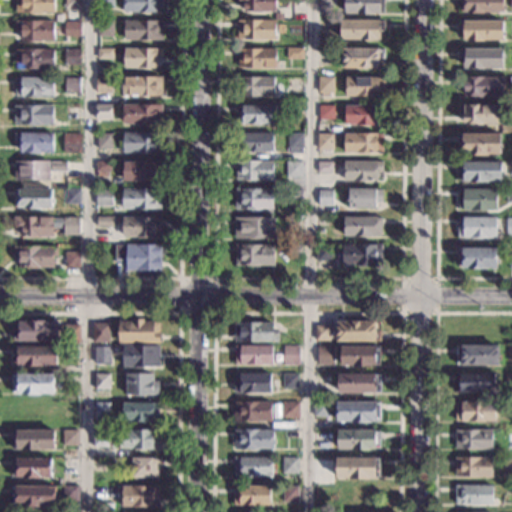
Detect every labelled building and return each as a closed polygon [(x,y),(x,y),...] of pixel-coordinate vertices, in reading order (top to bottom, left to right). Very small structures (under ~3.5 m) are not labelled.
[(54,0),(54,13),(16,13),(16,0),(54,0)] [(81,0),(81,10),(65,10),(65,0),(81,0)] [(114,0),(114,9),(98,8),(98,0),(114,0)] [(163,0),(163,12),(123,11),(123,0),(163,0)] [(276,0),(276,12),(244,12),(244,4),(238,4),(238,0),(276,0)] [(335,0),(335,8),(319,8),(319,0),(335,0)] [(384,0),(384,13),(374,13),(373,15),(358,15),(358,14),(345,13),(345,0),(384,0)] [(504,0),(504,12),(485,12),(485,13),(467,14),(467,12),(464,12),(464,0),(504,0)] [(276,40),(237,40),(237,20),(276,20),(276,40)] [(334,36),(319,36),(319,20),(335,21),(334,36)] [(384,31),(380,31),(380,40),(370,40),(370,42),(359,42),(359,40),(340,40),(341,20),(384,21),(384,31)] [(54,41),(21,41),(21,31),(15,31),(15,21),(54,21),(54,41)] [(113,37),(97,37),(98,21),(113,21),(113,37)] [(163,41),(124,40),(124,21),(163,21),(163,41)] [(504,40),(484,40),(484,42),(467,42),(467,41),(464,41),(464,21),(503,21),(504,40)] [(81,37),(64,37),(64,22),(81,22),(81,37)] [(303,59),(286,59),(286,48),(303,48),(303,59)] [(385,59),(379,59),(379,69),(343,68),(343,48),(385,49),(385,59)] [(113,59),(97,59),(97,49),(112,49),(113,49),(113,59)] [(162,59),(156,59),(157,68),(124,68),(124,49),(162,49),(162,59)] [(276,68),(238,68),(238,49),(276,49),(276,68)] [(336,65),(318,65),(318,49),(336,49),(336,65)] [(503,68),(484,68),(484,70),(473,70),(473,69),(463,69),(463,57),(465,57),(465,49),(503,49),(503,68)] [(54,69),(15,69),(15,50),(54,50),(54,69)] [(80,65),(64,65),(65,50),(81,50),(80,65)] [(162,95),(122,96),(122,77),(162,77),(162,95)] [(275,96),(237,96),(237,77),(273,77),(275,77),(275,96)] [(334,93),(330,93),(330,97),(321,97),(321,93),(317,93),(317,77),(334,77),(334,93)] [(384,87),(379,87),(379,97),(345,97),(345,77),(384,77),(384,87)] [(54,97),(14,97),(15,78),(52,78),(54,78),(54,97)] [(80,93),(65,93),(65,78),(80,78),(80,93)] [(112,93),(96,93),(96,78),(112,78),(112,93)] [(503,96),(464,97),(464,78),(503,78),(503,96)] [(53,126),(15,125),(15,105),(54,106),(53,126)] [(80,121),(64,121),(64,105),(80,105),(80,121)] [(112,105),(112,120),(95,120),(95,105),(112,105)] [(162,124),(123,124),(123,105),(161,105),(162,124)] [(276,125),(238,125),(237,106),(275,105),(276,125)] [(334,120),(318,119),(319,105),(334,106),(334,120)] [(502,105),(502,124),(463,125),(463,116),(458,116),(458,105),(502,105)] [(302,114),(286,114),(286,106),(302,106),(302,114)] [(383,115),(378,115),(378,125),(345,125),(345,106),(384,106),(383,115)] [(53,153),(20,153),(20,143),(14,143),(14,133),(53,133),(53,153)] [(273,152),(236,152),(236,133),(272,133),(273,133),(273,152)] [(81,153),(63,153),(63,134),(81,134),(81,153)] [(112,149),(97,149),(97,134),(112,134),(112,149)] [(161,143),(156,143),(156,153),(123,153),(123,134),(161,134),(161,143)] [(303,154),(288,154),(288,134),(303,134),(303,154)] [(333,149),(317,150),(317,134),(333,134),(333,149)] [(383,153),(344,153),(344,134),(383,134),(383,153)] [(501,155),(489,155),(489,156),(468,156),(468,155),(458,155),(458,134),(501,134),(501,155)] [(49,181),(15,181),(15,161),(49,161),(49,181)] [(110,172),(95,172),(95,161),(110,162),(110,172)] [(273,162),(273,181),(236,180),(236,161),(273,162)] [(383,171),(377,171),(377,181),(344,181),(344,161),(383,161),(383,171)] [(66,173),(51,172),(51,162),(67,162),(66,173)] [(161,181),(123,181),(123,162),(126,162),(161,162),(161,181)] [(302,177),(286,177),(286,162),(302,162),(302,177)] [(333,173),(317,173),(317,162),(333,162),(333,173)] [(502,181),(489,181),(489,183),(470,183),(470,182),(459,182),(459,172),(463,172),(463,162),(502,162),(502,181)] [(80,205),(65,204),(65,189),(80,189),(80,205)] [(161,210),(122,210),(122,189),(124,189),(161,189),(161,210)] [(273,210),(235,209),(236,189),(273,189),(273,210)] [(301,205),(285,205),(285,189),(301,189),(301,205)] [(52,208),(43,208),(43,210),(24,210),(24,208),(15,208),(15,190),(52,190),(52,208)] [(112,206),(96,206),(96,190),(112,190),(112,206)] [(333,207),(318,207),(318,190),(333,190),(333,207)] [(383,204),(376,204),(376,209),(348,209),(349,190),(383,190),(383,204)] [(497,211),(458,211),(458,190),(497,190),(497,211)] [(54,237),(20,237),(20,230),(13,230),(13,217),(54,217),(54,237)] [(80,218),(80,228),(64,228),(64,217),(80,218)] [(113,227),(97,227),(97,217),(113,217),(113,227)] [(161,237),(122,237),(122,217),(161,218),(161,237)] [(274,238),(235,238),(235,217),(274,217),(274,238)] [(382,236),(343,236),(343,217),(354,217),(382,217),(382,236)] [(497,238),(458,238),(458,217),(497,217),(497,238)] [(301,219),(301,228),(286,228),(286,218),(301,219)] [(161,270),(126,271),(126,262),(116,262),(115,245),(161,245),(161,270)] [(301,254),(285,254),(285,245),(301,245),(301,254)] [(332,246),(332,261),(316,261),(316,245),(332,246)] [(382,266),(343,267),(343,245),(382,245),(382,266)] [(274,266),(235,266),(235,246),(275,246),(274,266)] [(57,257),(53,257),(53,268),(39,268),(39,269),(18,269),(18,259),(13,259),(13,247),(57,247),(57,257)] [(498,268),(488,268),(488,270),(467,270),(467,268),(459,268),(459,249),(498,249),(498,268)] [(81,268),(65,268),(65,252),(81,252),(81,268)] [(144,322),(155,322),(155,323),(160,323),(160,344),(118,344),(118,322),(133,322),(133,319),(144,319),(144,322)] [(59,341),(12,342),(12,322),(58,322),(59,341)] [(376,330),(381,330),(380,341),(376,341),(376,343),(336,343),(336,322),(376,323),(376,330)] [(273,332),(279,332),(279,342),(234,342),(234,324),(273,323),(273,332)] [(80,343),(63,343),(63,325),(79,324),(80,343)] [(109,343),(93,343),(93,324),(109,324),(109,343)] [(329,342),(316,341),(316,325),(329,326),(329,342)] [(56,366),(42,366),(42,367),(23,367),(23,366),(13,366),(13,346),(56,346),(56,366)] [(159,367),(123,368),(123,346),(159,346),(159,367)] [(273,365),(235,365),(235,346),(273,346),(273,365)] [(300,365),(283,366),(283,346),(299,346),(300,365)] [(334,365),(317,365),(318,346),(334,346),(334,365)] [(499,366),(456,365),(456,346),(497,346),(499,346),(499,366)] [(110,365),(93,365),(93,347),(110,347),(110,365)] [(379,367),(372,366),(372,368),(353,367),(353,366),(340,366),(340,360),(339,360),(339,356),(340,356),(340,347),(379,347),(379,367)] [(54,382),(56,382),(57,388),(54,388),(54,394),(41,394),(41,396),(21,396),(21,394),(12,394),(12,374),(54,373),(54,382)] [(110,389),(94,390),(94,373),(110,373),(110,389)] [(154,382),(159,381),(159,395),(125,396),(125,374),(154,374),(154,382)] [(270,374),(271,394),(234,394),(233,374),(270,374)] [(297,390),(282,390),(282,374),(297,374),(297,390)] [(380,394),(337,393),(337,388),(335,388),(335,383),(338,383),(338,374),(380,374),(380,394)] [(493,394),(456,394),(457,374),(493,375),(493,394)] [(272,422),(234,422),(233,402),(272,401),(272,422)] [(158,421),(153,421),(153,423),(123,423),(122,403),(158,402),(158,421)] [(298,419),(282,419),(281,402),(298,402),(298,419)] [(328,418),(314,418),(314,402),(328,402),(328,418)] [(495,422),(456,422),(455,403),(495,402),(495,422)] [(110,419),(94,419),(94,403),(110,403),(110,419)] [(381,423),(371,422),(371,424),(351,424),(351,422),(336,422),(336,416),(334,416),(334,410),(336,410),(336,403),(381,403),(381,423)] [(55,430),(55,437),(57,437),(57,444),(55,444),(55,450),(21,451),(21,450),(11,450),(11,430),(55,430)] [(78,446),(63,446),(62,430),(78,430),(78,446)] [(159,430),(159,450),(120,451),(120,430),(159,430)] [(274,430),(274,439),(276,439),(276,445),(274,445),(274,450),(234,450),(234,430),(274,430)] [(380,449),(371,450),(371,451),(351,451),(351,450),(337,449),(338,430),(380,430),(380,449)] [(492,450),(455,450),(456,430),(492,431),(492,450)] [(109,448),(92,448),(92,431),(108,431),(109,448)] [(298,440),(284,440),(284,431),(298,431),(298,440)] [(51,477),(41,478),(41,479),(23,479),(23,477),(11,477),(11,457),(51,457),(51,477)] [(273,477),(233,478),(233,457),(272,457),(273,477)] [(380,478),(369,478),(369,480),(348,479),(348,478),(336,478),(336,457),(380,458),(380,478)] [(492,458),(492,477),(455,477),(455,457),(492,458)] [(77,476),(62,476),(62,459),(77,458),(77,476)] [(107,473),(92,473),(92,458),(107,458),(107,473)] [(298,474),(282,475),(282,458),(298,458),(298,474)] [(159,477),(153,477),(153,478),(132,478),(132,467),(130,467),(130,461),(133,461),(133,459),(159,459),(159,477)] [(56,496),(59,496),(59,502),(55,502),(55,506),(41,506),(41,508),(21,509),(21,506),(10,506),(10,485),(56,485),(56,496)] [(78,501),(62,502),(62,486),(78,486),(78,501)] [(158,506),(119,507),(119,492),(122,492),(122,486),(158,486),(158,506)] [(272,506),(239,507),(239,505),(234,505),(234,486),(272,486),(272,506)] [(378,505),(340,505),(340,486),(379,487),(378,505)] [(493,486),(493,504),(455,504),(455,486),(493,486)] [(298,503),(282,503),(282,487),(298,487),(298,503)]
